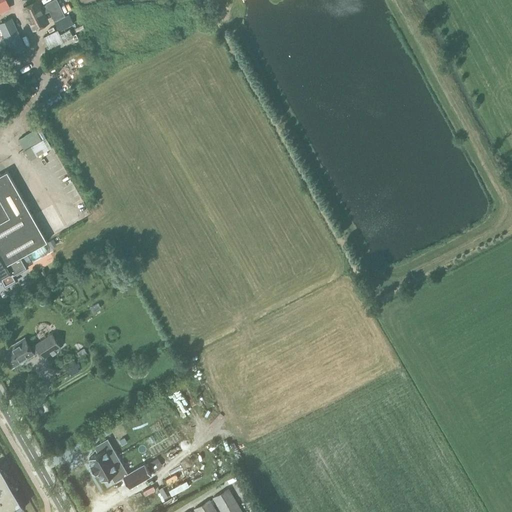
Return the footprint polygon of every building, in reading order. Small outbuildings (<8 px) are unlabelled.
[(0,0),(0,13),(11,8),(7,0),(0,0)] [(46,5),(43,6),(39,0),(34,0),(33,0),(26,4),(25,4),(21,6),(33,30),(37,28),(45,25),(46,24),(50,22),(46,13),(49,11),(54,21),(65,16),(56,0),(53,0),(46,4),(46,5)] [(106,0),(94,1),(95,10),(111,9),(110,0),(106,0)] [(60,31),(74,24),(69,14),(55,22),(60,31)] [(11,18),(0,23),(0,25),(11,49),(23,43),(11,18)] [(66,73),(84,68),(81,57),(63,63),(66,73)] [(0,279),(2,278),(6,284),(15,279),(11,273),(16,270),(17,272),(26,267),(20,256),(47,241),(7,171),(0,174),(0,279)] [(97,253),(100,261),(108,257),(104,249),(97,253)] [(39,351),(44,359),(61,347),(52,333),(35,344),(35,345),(31,348),(25,338),(2,351),(12,368),(35,354),(39,351)] [(117,455),(108,438),(94,446),(98,453),(89,458),(93,464),(90,465),(93,469),(117,455)] [(128,474),(117,455),(93,469),(95,473),(97,472),(102,480),(111,475),(115,482),(123,477),(128,474)] [(149,462),(154,471),(160,467),(155,459),(149,462)] [(145,464),(128,474),(123,477),(129,487),(151,475),(145,464)] [(0,511),(8,511),(22,504),(0,466),(0,511)] [(243,511),(229,488),(212,497),(221,511),(243,511)] [(217,511),(210,499),(194,508),(194,510),(195,511),(217,511)] [(163,509),(172,504),(170,500),(160,505),(163,509)]
